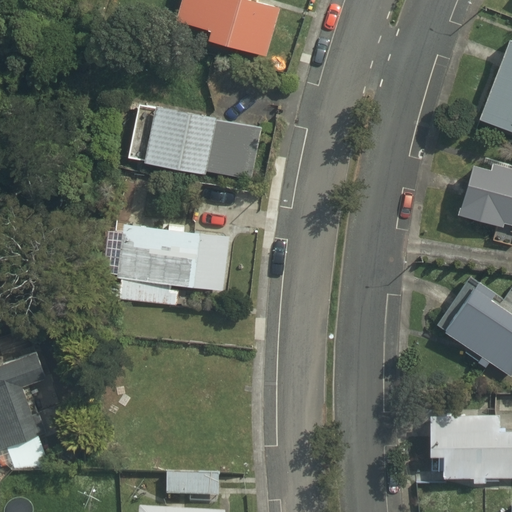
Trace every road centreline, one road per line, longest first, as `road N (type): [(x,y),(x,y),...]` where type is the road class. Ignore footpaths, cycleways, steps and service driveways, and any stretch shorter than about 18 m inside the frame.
road 1 (unclassified): [(306,511),(312,291),(359,59)]
road 2 (unclassified): [(413,71),(369,299),(368,511)]
